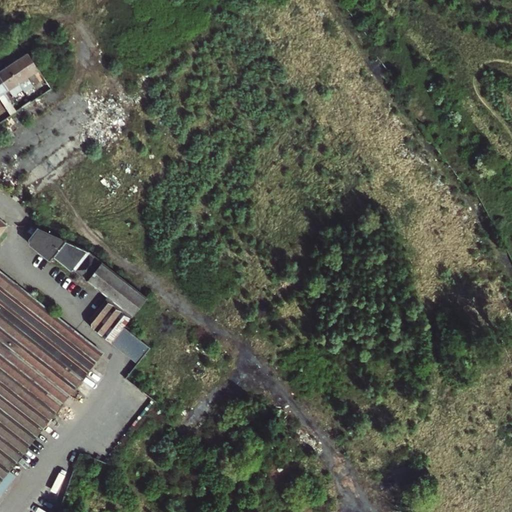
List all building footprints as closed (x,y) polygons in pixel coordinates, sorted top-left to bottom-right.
[(28,53),(19,60),(36,86),(37,88),(42,94),(51,88),(28,53)] [(36,86),(19,60),(9,66),(20,83),(31,101),(42,94),(37,88),(32,91),(31,89),(36,86)] [(9,66),(0,72),(0,75),(16,99),(21,95),(15,86),(20,83),(9,66)] [(16,99),(0,75),(0,96),(9,110),(11,114),(17,111),(11,102),(16,99)] [(0,121),(11,114),(9,110),(0,116),(0,121)] [(0,238),(10,226),(0,218),(0,238)] [(76,271),(111,296),(89,322),(90,331),(111,344),(124,328),(148,298),(90,252),(33,227),(30,232),(35,235),(31,240),(31,242),(33,243),(31,245),(52,262),(55,259),(72,272),(74,272),(76,271)] [(105,355),(0,270),(0,482),(31,445),(105,355)] [(124,328),(111,344),(138,365),(150,349),(124,328)]
